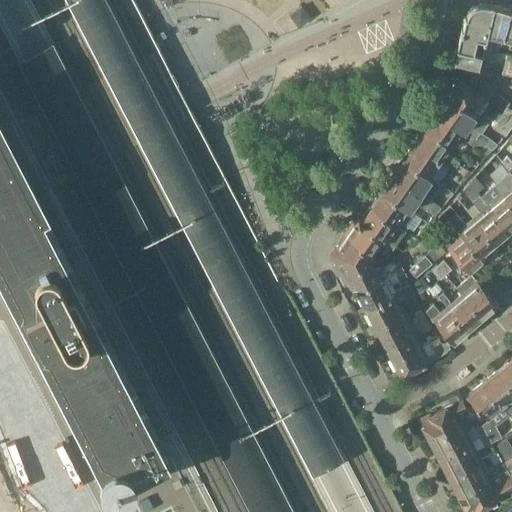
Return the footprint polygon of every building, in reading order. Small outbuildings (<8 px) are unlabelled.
[(482,54),(487,34),(494,5),(495,1),(494,1),(493,4),(490,4),(489,5),(487,4),(485,3),(482,3),(478,4),(477,4),(475,5),(474,6),(472,7),(471,8),(470,10),(469,11),(468,13),(467,14),(467,16),(464,15),(457,48),(482,54)] [(494,5),(487,34),(503,38),(504,36),(511,10),(494,5)] [(302,6),(291,15),(297,24),(299,26),(304,22),(310,18),(302,6)] [(454,57),(453,61),(479,67),(482,54),(457,48),(454,57)] [(455,83),(447,94),(476,114),(484,103),(488,105),(497,92),(481,81),(475,89),(460,79),(456,84),(455,83)] [(476,114),(447,94),(440,105),(441,106),(439,110),(486,145),(488,143),(495,148),(498,145),(479,131),(486,121),(484,119),(476,114)] [(484,119),(486,121),(507,136),(511,128),(511,109),(508,107),(504,114),(493,107),(484,119)] [(86,424),(95,442),(95,443),(96,443),(105,461),(104,462),(103,464),(102,466),(101,468),(100,470),(100,472),(100,473),(100,475),(100,477),(100,480),(101,482),(103,484),(104,486),(105,487),(107,488),(108,490),(110,490),(113,492),(115,492),(117,492),(121,492),(123,491),(126,490),(129,488),(131,487),(132,485),(133,484),(134,482),(135,480),(135,479),(136,477),(136,475),(136,473),(164,458),(154,438),(159,435),(160,435),(135,387),(129,375),(115,348),(94,308),(80,279),(58,236),(64,233),(10,127),(0,109),(0,256),(7,269),(6,269),(6,270),(7,270),(16,288),(16,289),(17,290),(26,307),(25,307),(36,329),(37,328),(46,346),(46,347),(47,347),(56,365),(56,366),(57,366),(66,384),(65,385),(66,385),(66,386),(67,386),(76,403),(75,404),(76,405),(86,423),(85,423),(85,424),(86,424)] [(432,115),(426,125),(455,145),(454,147),(455,147),(463,135),(467,138),(466,142),(487,156),(495,148),(488,143),(486,145),(439,110),(435,116),(432,115)] [(419,138),(417,141),(466,177),(470,171),(461,165),(462,163),(449,155),(455,147),(454,147),(455,145),(426,125),(417,137),(419,138)] [(466,177),(417,141),(413,147),(411,146),(404,157),(434,178),(441,167),(448,172),(450,170),(452,171),(449,176),(461,184),(466,177)] [(511,171),(511,160),(508,156),(502,160),(511,171)] [(425,191),(434,178),(404,157),(396,169),(397,169),(395,173),(443,207),(448,202),(433,192),(431,195),(425,191)] [(511,181),(511,183),(504,191),(511,200),(511,171),(502,160),(495,166),(505,179),(508,177),(510,179),(511,181)] [(389,178),(382,189),(412,210),(416,203),(436,216),(443,207),(395,173),(391,179),(389,178)] [(509,229),(511,227),(511,200),(504,191),(492,200),(488,195),(490,194),(476,179),(472,184),(509,229)] [(460,198),(474,215),(495,241),(509,229),(472,184),(460,198)] [(376,201),(372,206),(398,225),(398,226),(407,232),(411,227),(404,221),(412,210),(382,189),(374,200),(376,201)] [(372,206),(362,221),(398,246),(407,232),(398,226),(398,225),(372,206)] [(451,220),(463,235),(464,234),(485,259),(488,256),(484,251),(495,241),(474,215),(466,222),(452,206),(445,213),(451,220)] [(451,220),(445,213),(437,221),(442,227),(451,220)] [(206,214),(193,220),(206,245),(218,238),(206,214)] [(395,251),(398,246),(362,221),(356,218),(346,233),(369,249),(368,250),(371,252),(372,251),(374,253),(376,252),(380,248),(388,253),(392,249),(395,251)] [(451,250),(469,272),(470,271),(485,259),(464,234),(463,235),(453,244),(441,230),(438,233),(440,236),(443,241),(451,250)] [(424,238),(429,244),(440,236),(438,233),(435,236),(431,231),(424,238)] [(333,257),(342,274),(368,260),(372,258),(376,252),(374,253),(372,251),(371,252),(368,250),(369,249),(346,233),(334,250),(335,251),(335,256),(333,257)] [(441,244),(443,241),(440,236),(429,244),(432,247),(433,247),(440,255),(446,250),(441,244)] [(432,247),(426,253),(432,261),(440,255),(433,247),(432,247)] [(432,261),(426,253),(408,268),(415,276),(432,261)] [(377,269),(372,258),(368,260),(342,274),(342,275),(336,277),(335,278),(336,279),(337,278),(336,278),(342,275),(351,292),(358,289),(357,288),(403,265),(400,258),(377,269)] [(437,263),(445,272),(451,267),(443,258),(437,263)] [(440,277),(445,272),(437,263),(431,268),(440,277)] [(360,294),(366,306),(395,291),(395,290),(395,289),(392,282),(407,275),(403,265),(357,288),(358,289),(351,292),(353,296),(355,295),(353,292),(357,289),(360,294)] [(455,283),(461,290),(484,317),(498,305),(470,271),(469,272),(455,283)] [(415,282),(419,293),(430,284),(423,276),(415,282)] [(367,313),(372,324),(405,308),(401,299),(414,293),(409,283),(395,289),(395,290),(395,291),(366,306),(368,312),(367,313)] [(438,293),(448,304),(469,330),(484,317),(461,290),(451,299),(443,289),(438,293)] [(454,343),(469,330),(448,304),(441,311),(435,305),(427,312),(454,343)] [(188,331),(175,307),(162,313),(175,338),(188,331)] [(405,308),(372,324),(378,336),(380,335),(383,340),(427,318),(422,308),(415,311),(418,316),(410,320),(405,308)] [(384,347),(390,358),(422,341),(418,334),(431,326),(427,318),(383,340),(386,346),(384,347)] [(422,341),(390,358),(396,369),(398,368),(403,377),(404,377),(403,374),(438,356),(449,346),(444,340),(435,345),(431,337),(422,341)] [(511,357),(498,369),(511,387),(511,357)] [(511,387),(498,369),(483,381),(503,406),(504,408),(511,417),(511,387)] [(483,424),(487,433),(491,441),(502,435),(496,424),(498,422),(494,417),(504,408),(503,406),(483,381),(468,394),(480,410),(488,420),(483,424)] [(422,427),(428,439),(462,422),(457,414),(468,409),(462,399),(451,405),(450,404),(422,418),(421,417),(420,417),(424,426),(422,427)] [(472,441),(479,437),(487,433),(483,424),(467,432),(462,422),(428,439),(435,452),(437,450),(440,457),(472,441)] [(491,441),(487,433),(479,437),(484,445),(491,441)] [(498,444),(511,469),(511,445),(508,439),(498,444)] [(449,475),(449,476),(479,460),(480,460),(481,460),(476,449),(472,441),(440,457),(443,463),(442,464),(448,476),(449,475)] [(503,459),(498,451),(491,454),(495,463),(503,459)] [(451,483),(457,495),(490,477),(481,460),(480,460),(479,460),(449,476),(453,482),(451,483)] [(490,477),(457,495),(463,507),(465,506),(468,511),(470,511),(499,497),(498,496),(511,487),(511,474),(511,475),(494,484),(490,477)]
